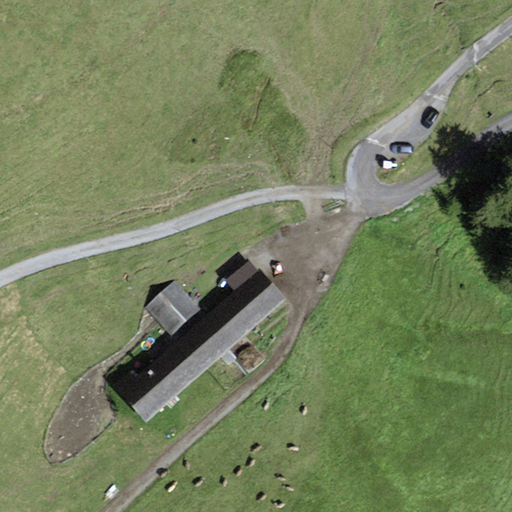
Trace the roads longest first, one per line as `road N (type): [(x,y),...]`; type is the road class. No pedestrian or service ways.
road 1 (track): [(116,511),(280,355),(310,279),(366,187)]
road 2 (unclassified): [(511,121),(396,195),(372,192),(359,168),(370,145),(511,24)]
road 3 (track): [(0,279),(241,202),(366,187)]
